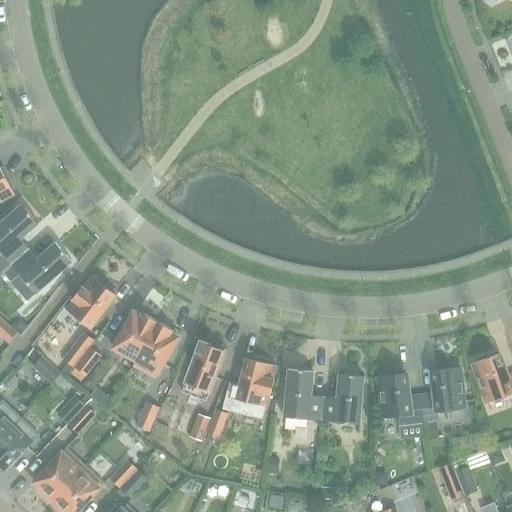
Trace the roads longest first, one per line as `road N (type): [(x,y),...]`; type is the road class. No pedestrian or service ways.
road 1 (residential): [(511,279),(378,309),(281,300),(202,271),(99,193),(76,160),(45,106),(19,0)]
road 2 (residential): [(511,166),(451,0)]
